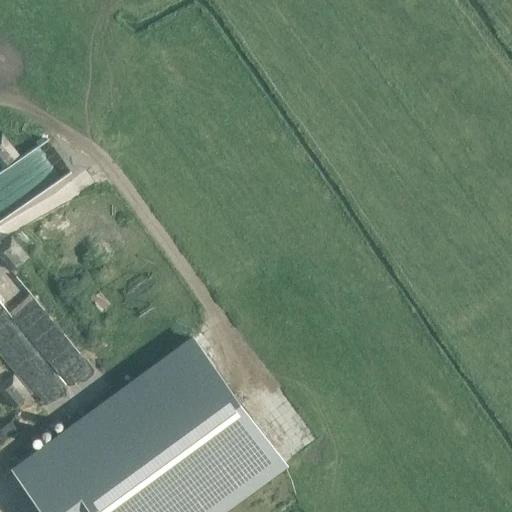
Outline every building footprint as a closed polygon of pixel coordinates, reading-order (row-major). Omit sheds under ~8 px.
[(0,165),(2,169),(17,157),(1,136),(0,136),(0,165)] [(24,158),(0,173),(0,222),(46,193),(24,158)] [(0,254),(12,271),(27,260),(11,238),(0,246),(0,254)] [(84,366),(17,280),(0,293),(0,303),(62,383),(84,366)] [(58,385),(0,310),(0,356),(36,402),(58,385)] [(223,511),(288,465),(191,336),(11,467),(45,511),(223,511)] [(0,387),(15,407),(30,396),(14,375),(0,385),(0,387)]
